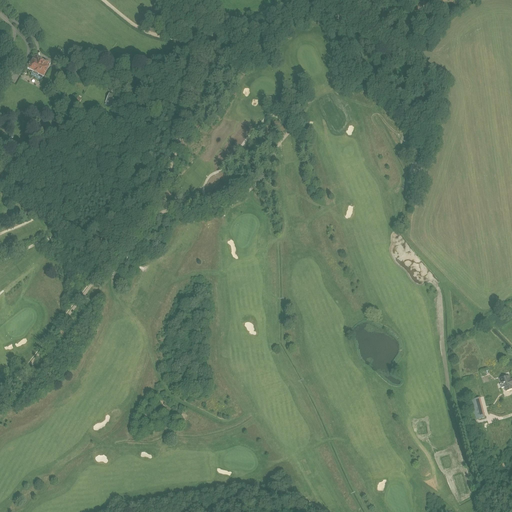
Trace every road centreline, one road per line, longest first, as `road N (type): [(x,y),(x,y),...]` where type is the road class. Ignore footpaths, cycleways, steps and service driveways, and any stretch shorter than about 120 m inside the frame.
road 1 (track): [(210,35),(170,177),(0,406)]
road 2 (track): [(0,260),(56,237),(119,268),(135,238),(168,209),(219,210),(233,202),(262,177),(314,92),(310,80)]
